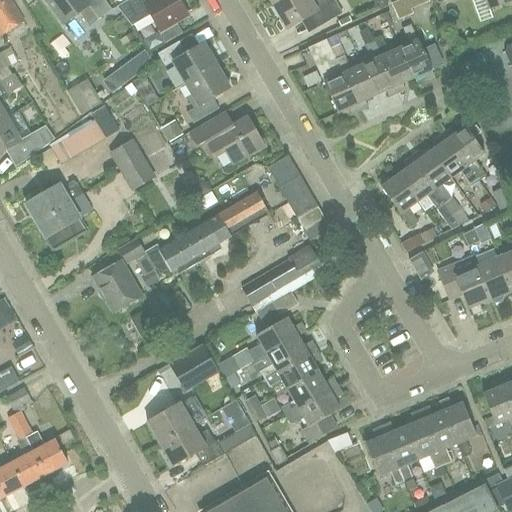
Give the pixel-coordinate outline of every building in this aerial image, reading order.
[(0,0),(0,36),(24,21),(10,0),(0,0)] [(44,0),(63,24),(88,6),(98,19),(111,10),(103,0),(44,0)] [(128,0),(117,7),(124,16),(132,26),(136,24),(139,22),(136,16),(142,13),(148,9),(154,20),(160,30),(173,22),(187,14),(179,1),(178,0),(128,0)] [(281,0),(274,4),(288,29),(312,14),(320,27),(343,14),(335,0),(281,0)] [(397,0),(391,3),(399,20),(412,13),(406,0),(397,0)] [(511,0),(485,0),(489,10),(511,1),(511,0)] [(175,23),(158,33),(163,41),(180,31),(175,23)] [(399,48),(413,79),(423,74),(425,80),(434,76),(432,70),(445,64),(435,44),(423,49),(418,39),(411,23),(402,28),(409,44),(399,48)] [(397,93),(374,40),(368,27),(358,32),(372,60),(362,65),(376,96),(386,91),(389,96),(397,93)] [(511,35),(503,39),(507,47),(504,52),(510,66),(511,66),(511,35)] [(382,36),(374,40),(397,93),(405,89),(402,83),(413,79),(399,48),(390,52),(382,36)] [(332,49),(327,39),(308,47),(313,58),(332,49)] [(188,84),(217,67),(204,44),(189,53),(181,40),(157,54),(166,67),(174,62),(188,84)] [(376,96),(362,65),(351,70),(340,45),(332,49),(336,58),(359,110),(367,106),(365,101),(376,96)] [(472,48),(456,53),(461,67),(477,61),(472,48)] [(144,50),(133,58),(142,69),(152,62),(144,50)] [(336,58),(335,59),(327,62),(334,78),(324,82),(338,113),(349,108),(351,114),(359,110),(336,58)] [(0,121),(7,117),(3,111),(0,105),(0,103),(5,101),(10,98),(5,90),(0,82),(7,79),(13,75),(8,67),(7,65),(0,68),(0,121)] [(217,67),(188,84),(193,93),(187,97),(193,109),(187,113),(193,124),(220,109),(214,99),(231,89),(217,67)] [(75,79),(87,105),(106,96),(95,70),(75,79)] [(113,73),(103,80),(111,92),(122,84),(113,73)] [(143,99),(154,92),(144,75),(132,82),(143,99)] [(61,165),(119,130),(106,107),(91,115),(95,122),(66,139),(64,136),(49,145),(52,149),(39,157),(45,167),(58,159),(61,165)] [(31,134),(17,111),(7,117),(0,121),(0,152),(5,150),(15,168),(55,139),(46,125),(31,134)] [(223,130),(216,117),(180,138),(183,144),(193,139),(198,148),(208,143),(216,157),(226,151),(234,165),(265,148),(247,116),(234,124),(223,130)] [(161,128),(169,142),(184,134),(176,120),(161,128)] [(451,129),(444,134),(477,180),(486,174),(476,159),(484,153),(474,139),(482,133),(476,125),(468,132),(465,127),(455,135),(451,129)] [(477,180),(444,134),(437,139),(441,145),(432,152),(451,178),(460,171),(470,185),(477,180)] [(120,171),(143,155),(134,139),(109,153),(120,171)] [(419,153),(412,158),(444,204),(450,212),(452,216),(461,209),(443,184),(451,178),(432,152),(422,158),(419,153)] [(143,155),(120,171),(132,192),(156,177),(143,155)] [(274,179),(296,168),(289,155),(267,167),(274,179)] [(444,204),(412,158),(404,164),(408,169),(398,176),(417,203),(427,196),(436,209),(444,204)] [(296,168),(274,179),(280,189),(301,177),(296,168)] [(417,203),(398,176),(389,183),(385,178),(378,183),(401,215),(410,228),(418,222),(409,209),(417,203)] [(307,188),(301,177),(280,189),(286,201),(307,188)] [(70,203),(84,195),(77,183),(63,192),(59,184),(26,203),(38,224),(60,211),(59,209),(62,207),(60,204),(68,199),(70,203)] [(500,210),(511,203),(511,201),(505,185),(491,191),(500,210)] [(307,188),(286,201),(292,210),(313,198),(307,188)] [(257,194),(183,237),(198,262),(222,249),(218,244),(270,214),(257,194)] [(92,210),(84,195),(70,203),(68,199),(60,204),(62,207),(59,209),(60,211),(38,224),(53,250),(86,231),(79,218),(92,210)] [(319,208),(313,198),(292,210),(298,220),(319,208)] [(480,205),(485,211),(494,204),(490,198),(480,205)] [(319,208),(298,220),(304,231),(325,218),(319,208)] [(459,225),(453,217),(446,222),(451,229),(459,225)] [(325,218),(304,231),(310,241),(331,229),(325,218)] [(423,243),(436,237),(431,228),(419,234),(423,243)] [(475,228),(462,235),(468,247),(481,241),(475,228)] [(157,244),(144,252),(145,253),(135,260),(137,264),(144,276),(154,270),(160,280),(162,282),(198,262),(183,237),(160,250),(157,244)] [(144,252),(136,238),(118,250),(127,265),(135,260),(145,253),(144,252)] [(256,312),(291,292),(332,268),(327,261),(321,264),(310,245),(287,258),(288,260),(241,288),(255,312),(256,312)] [(511,252),(500,258),(511,286),(511,252)] [(511,292),(511,286),(500,258),(478,267),(485,285),(492,303),(496,304),(503,301),(504,298),(505,297),(504,296),(511,292)] [(93,277),(113,312),(141,296),(121,261),(93,277)] [(485,285),(478,267),(456,276),(451,264),(436,271),(449,302),(463,296),(469,310),(491,301),(491,303),(492,303),(485,285)] [(154,270),(144,276),(142,277),(148,287),(160,280),(154,270)] [(0,325),(13,318),(2,299),(0,299),(0,325)] [(267,354),(297,335),(306,330),(301,322),(292,327),(287,318),(256,335),(261,344),(248,351),(247,348),(215,365),(219,372),(223,379),(225,379),(231,390),(243,383),(237,371),(267,354)] [(267,354),(273,364),(260,372),(264,379),(317,349),(311,340),(303,345),(297,335),(267,354)] [(168,364),(184,392),(219,372),(215,365),(203,344),(168,364)] [(317,349),(264,379),(269,388),(282,380),(288,390),(318,372),(313,363),(322,358),(317,349)] [(11,367),(0,373),(0,393),(19,384),(11,367)] [(318,372),(288,390),(294,400),(280,408),(285,416),(338,385),(333,377),(324,382),(318,372)] [(508,375),(499,379),(511,410),(511,380),(511,381),(508,375)] [(511,410),(499,379),(491,382),(494,388),(482,393),(492,417),(483,421),(486,429),(496,425),(507,421),(511,433),(511,410)] [(343,394),(338,385),(285,416),(290,424),(303,416),(309,426),(300,431),(308,444),(339,427),(330,414),(340,409),(334,399),(343,394)] [(6,397),(15,414),(20,411),(24,409),(22,406),(31,400),(24,387),(6,397)] [(260,396),(266,410),(286,402),(280,388),(260,396)] [(250,412),(262,405),(256,395),(245,401),(250,412)] [(443,411),(457,445),(462,457),(472,453),(466,441),(477,436),(463,402),(453,407),(449,398),(439,402),(443,411)] [(163,413),(146,422),(152,433),(159,444),(176,435),(194,425),(188,414),(181,403),(180,403),(163,413)] [(268,417),(262,405),(250,412),(257,423),(268,417)] [(457,445),(443,411),(433,415),(429,407),(420,411),(444,466),(453,462),(447,449),(457,445)] [(14,415),(25,436),(32,433),(21,411),(14,415)] [(415,423),(404,428),(419,461),(429,456),(435,470),(444,466),(420,411),(411,414),(415,423)] [(25,436),(14,415),(7,419),(18,440),(25,436)] [(419,461),(404,428),(394,432),(390,423),(381,427),(405,482),(409,492),(418,488),(408,465),(419,461)] [(257,435),(250,424),(219,443),(225,454),(257,435)] [(196,430),(194,425),(176,435),(159,444),(171,466),(195,453),(214,441),(208,430),(199,435),(196,430)] [(405,482),(381,427),(373,430),(377,440),(365,445),(379,477),(390,473),(396,486),(405,482)] [(75,439),(69,430),(57,437),(62,446),(75,439)] [(33,452),(45,474),(67,462),(55,440),(45,445),(37,431),(26,437),(34,451),(33,452)] [(269,451),(278,466),(288,459),(280,445),(269,451)] [(33,452),(11,464),(23,486),(45,474),(33,452)] [(11,464),(0,469),(0,494),(2,497),(23,486),(11,464)] [(507,479),(511,476),(511,465),(503,469),(507,479)] [(444,466),(435,470),(439,479),(448,475),(444,466)] [(495,484),(502,481),(499,474),(484,482),(488,489),(495,485),(495,484)] [(495,484),(495,485),(496,488),(491,490),(498,504),(503,502),(507,511),(511,511),(511,476),(507,479),(502,481),(495,484)] [(290,511),(278,490),(267,495),(258,479),(199,511),(496,511),(498,511),(485,484),(429,511),(290,511)] [(370,511),(384,511),(377,498),(366,503),(370,511)]
